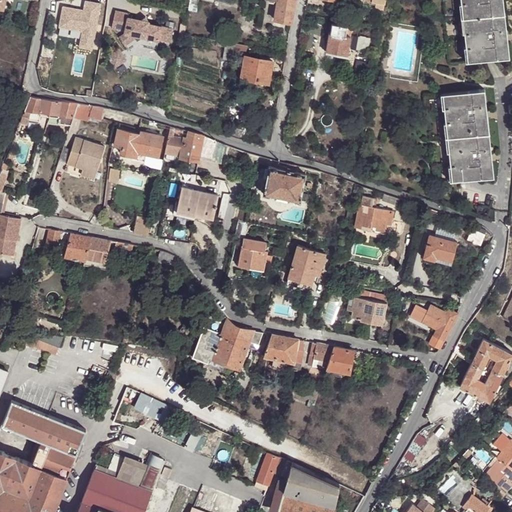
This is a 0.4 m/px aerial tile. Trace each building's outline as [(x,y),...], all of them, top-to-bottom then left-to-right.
[(276,21),(294,23),(297,0),(279,0),(279,1),(276,21)] [(459,0),(466,62),(511,57),(504,0),(459,0)] [(130,13),(116,10),(112,26),(125,29),(125,32),(133,34),(135,37),(137,40),(144,36),(159,39),(159,38),(170,41),(173,28),(149,23),(149,21),(146,15),(141,19),(129,16),(130,13)] [(353,25),(344,23),(332,22),(332,21),(330,30),(329,30),(326,51),(348,54),(353,25)] [(133,34),(125,32),(119,35),(124,44),(135,37),(133,34)] [(367,51),(369,38),(354,36),(353,50),(367,51)] [(215,47),(225,48),(226,41),(216,40),(215,47)] [(226,41),(225,48),(235,49),(236,43),(226,41)] [(247,53),(249,45),(236,43),(235,49),(235,51),(247,53)] [(125,58),(118,47),(106,54),(114,66),(125,58)] [(223,59),(233,60),(235,51),(235,49),(225,48),(223,59)] [(269,82),(274,58),(258,54),(257,57),(247,55),(242,77),(269,82)] [(37,68),(50,70),(52,59),(39,57),(37,68)] [(486,89),(441,95),(451,181),(496,176),(486,89)] [(31,96),(24,111),(30,112),(29,118),(40,120),(40,114),(49,116),(48,121),(57,123),(58,122),(71,124),(74,116),(78,102),(52,99),(31,96)] [(88,103),(78,102),(74,116),(89,120),(90,116),(101,119),(104,107),(101,106),(88,103)] [(30,112),(24,111),(20,122),(27,124),(29,118),(30,112)] [(171,125),(165,152),(181,154),(184,137),(202,141),(204,133),(171,125)] [(229,133),(244,138),(246,129),(231,125),(229,133)] [(134,150),(147,152),(159,155),(163,136),(141,130),(141,133),(119,128),(116,141),(123,142),(121,152),(132,155),(133,155),(134,150)] [(222,163),(223,156),(225,144),(211,137),(204,133),(202,141),(199,158),(222,163)] [(89,171),(88,177),(94,178),(105,147),(75,137),(66,163),(82,168),(89,171)] [(184,137),(181,154),(180,156),(198,160),(199,158),(202,141),(184,137)] [(230,165),(234,166),(235,163),(231,162),(227,159),(226,155),(228,144),(225,144),(223,156),(224,157),(226,162),(230,165)] [(145,160),(147,152),(134,150),(133,155),(132,155),(131,157),(145,160)] [(235,163),(234,166),(235,166),(240,165),(244,162),(247,158),(249,151),(246,151),(245,156),(243,160),(241,161),(239,162),(235,163)] [(273,164),(272,167),(268,166),(268,169),(266,177),(263,193),(278,196),(286,197),(300,200),(306,173),(307,168),(297,167),(297,168),(273,164)] [(80,174),(88,177),(89,171),(82,168),(80,174)] [(217,194),(191,188),(190,192),(180,189),(176,210),(196,214),(196,213),(213,216),(217,194)] [(399,196),(383,191),(382,196),(397,202),(399,196)] [(363,196),(362,204),(372,206),(373,198),(363,196)] [(372,206),(362,204),(360,204),(356,227),(384,232),(384,231),(386,220),(391,220),(394,210),(372,206)] [(440,210),(427,206),(424,219),(437,222),(440,210)] [(21,218),(0,214),(0,250),(13,252),(21,218)] [(149,234),(151,218),(138,216),(135,231),(149,234)] [(149,234),(156,235),(159,220),(151,218),(149,234)] [(239,219),(236,232),(246,234),(249,222),(239,219)] [(384,231),(384,232),(389,233),(391,232),(393,221),(391,220),(388,231),(388,232),(384,231)] [(60,230),(49,228),(47,237),(58,239),(60,230)] [(480,241),(481,233),(470,231),(469,239),(480,241)] [(92,236),(71,232),(68,242),(64,256),(85,260),(86,258),(92,236)] [(437,257),(453,261),(458,243),(431,235),(425,258),(436,261),(437,257)] [(112,240),(92,236),(86,258),(105,262),(112,240)] [(267,261),(268,256),(268,251),(266,251),(267,247),(268,242),(245,237),(240,266),(265,271),(267,261)] [(133,244),(116,241),(114,249),(131,252),(133,244)] [(289,276),(312,282),(315,273),(319,274),(325,254),(298,246),(289,276)] [(173,254),(160,249),(158,258),(158,259),(171,262),(173,254)] [(115,268),(118,259),(112,257),(109,266),(115,268)] [(315,273),(312,282),(311,283),(317,285),(319,274),(315,273)] [(311,283),(312,282),(289,276),(287,283),(310,290),(311,283)] [(359,289),(357,296),(387,302),(388,295),(359,289)] [(357,296),(352,295),(349,309),(355,310),(354,316),(362,318),(361,320),(384,325),(388,302),(387,302),(357,296)] [(441,347),(457,314),(447,309),(446,311),(431,303),(428,310),(417,305),(412,314),(438,327),(430,343),(441,347)] [(233,323),(228,318),(222,334),(212,357),(229,364),(239,368),(246,348),(247,345),(253,330),(242,328),(238,327),(233,323)] [(212,357),(222,334),(218,332),(218,331),(203,326),(192,355),(206,361),(208,355),(212,357)] [(263,332),(253,330),(247,345),(257,349),(263,332)] [(38,332),(27,331),(24,345),(33,347),(37,338),(36,337),(38,332)] [(61,338),(62,335),(38,332),(36,337),(37,338),(58,346),(61,338)] [(298,339),(272,334),(264,355),(273,357),(286,360),(294,361),(296,349),(298,339)] [(58,346),(37,338),(33,347),(54,355),(58,346)] [(473,357),(471,363),(459,385),(487,398),(490,396),(511,353),(511,352),(483,338),(473,357)] [(304,340),(298,339),(296,349),(294,361),(302,363),(304,352),(304,340)] [(317,342),(313,342),(311,354),(314,355),(313,365),(327,368),(330,361),(334,346),(317,342)] [(354,350),(334,346),(330,361),(327,368),(328,368),(331,368),(347,371),(350,372),(354,350)] [(454,349),(451,354),(456,356),(456,355),(466,359),(465,360),(471,363),(473,357),(468,355),(467,356),(457,352),(458,351),(454,349)] [(226,370),(229,364),(212,357),(208,355),(206,361),(206,362),(226,370)] [(286,360),(273,357),(272,366),(284,369),(286,360)] [(302,363),(294,361),(292,368),(299,370),(302,363)] [(0,395),(9,373),(0,368),(0,395)] [(346,375),(347,371),(331,368),(330,370),(331,373),(333,375),(336,376),(339,377),(342,377),(343,377),(346,375)] [(322,384),(308,380),(303,395),(316,400),(322,384)] [(161,422),(169,406),(142,393),(134,410),(161,422)] [(85,429),(48,414),(43,412),(11,399),(1,423),(37,438),(43,440),(48,442),(51,443),(76,453),(85,429)] [(476,416),(483,409),(477,402),(470,410),(476,416)] [(43,440),(37,438),(31,463),(37,465),(41,467),(49,446),(51,443),(48,442),(43,440)] [(511,438),(497,456),(498,457),(511,468),(511,438)] [(66,477),(76,453),(51,443),(49,446),(41,467),(66,477)] [(31,463),(0,450),(0,511),(52,511),(60,493),(66,477),(41,467),(37,465),(31,463)] [(273,473),(280,456),(267,452),(256,480),(268,485),(273,473)] [(118,474),(117,478),(139,487),(148,462),(126,454),(118,474)] [(113,455),(107,470),(117,474),(123,459),(113,455)] [(288,477),(292,462),(280,456),(273,473),(281,475),(288,477)] [(511,477),(511,468),(498,457),(485,474),(506,491),(511,483),(511,482),(510,480),(511,477)] [(139,487),(151,492),(152,492),(164,464),(150,458),(148,462),(139,487)] [(333,511),(340,484),(292,462),(288,477),(277,511),(333,511)] [(96,465),(95,469),(117,478),(118,474),(117,474),(107,470),(96,465)] [(94,469),(76,511),(143,511),(151,492),(139,487),(117,478),(95,469),(94,469)] [(463,511),(486,511),(483,510),(487,504),(471,493),(462,505),(466,507),(463,511)] [(416,506),(412,502),(404,511),(429,511),(434,507),(422,498),(416,506)]
